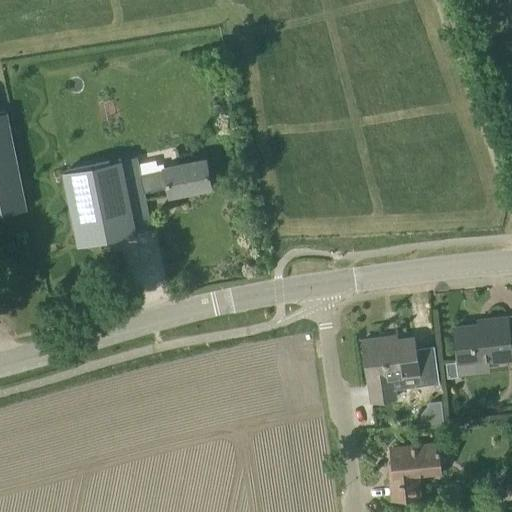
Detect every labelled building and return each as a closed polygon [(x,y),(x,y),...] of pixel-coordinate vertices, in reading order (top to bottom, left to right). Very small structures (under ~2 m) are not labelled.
[(6,110),(0,111),(0,213),(26,209),(6,110)] [(164,170),(139,174),(131,148),(61,162),(72,209),(79,243),(136,232),(136,230),(150,228),(143,192),(168,187),(169,194),(211,186),(206,158),(164,167),(164,170)] [(511,359),(507,317),(487,319),(488,323),(454,326),(458,361),(446,362),(447,377),(460,376),(459,364),(511,359)] [(389,341),(389,337),(363,340),(368,380),(369,380),(371,401),(396,398),(393,376),(418,373),(413,337),(389,341)] [(392,500),(419,497),(417,473),(441,470),(438,443),(390,447),(393,474),(390,475),(392,500)]
